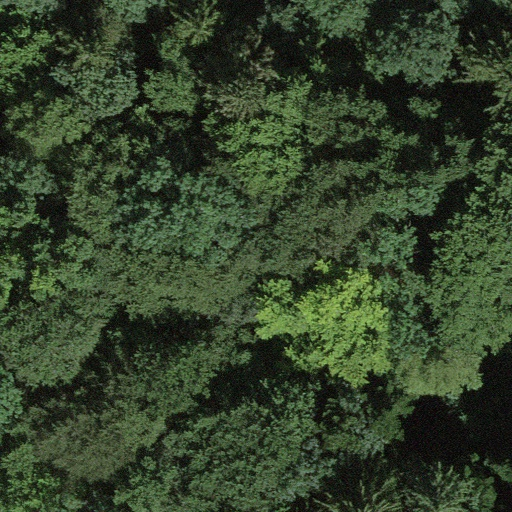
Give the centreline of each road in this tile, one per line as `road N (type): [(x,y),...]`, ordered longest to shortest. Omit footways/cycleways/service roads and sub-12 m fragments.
road 1 (track): [(0,115),(182,234),(511,367)]
road 2 (track): [(0,309),(84,480),(86,511)]
